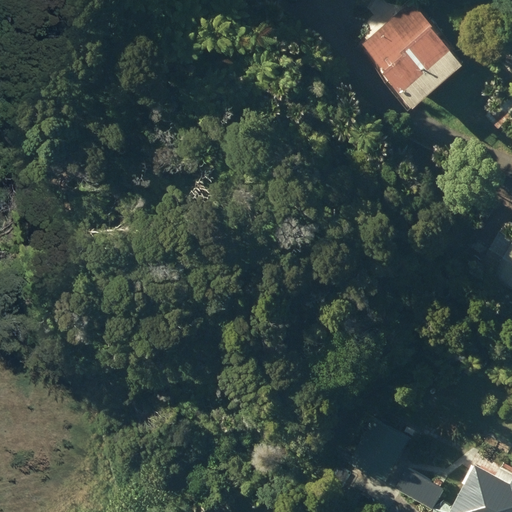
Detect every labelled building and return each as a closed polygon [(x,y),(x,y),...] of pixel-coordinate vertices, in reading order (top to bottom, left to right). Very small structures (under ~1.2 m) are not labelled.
[(412,107),(463,61),(412,1),(362,44),(412,107)] [(372,28),(381,21),(375,14),(367,21),(372,28)] [(489,120),(501,132),(508,126),(496,113),(489,120)] [(388,147),(397,130),(384,121),(373,138),(388,147)] [(511,217),(482,266),(511,283),(511,217)] [(511,511),(511,476),(509,482),(474,464),(448,511),(511,511)] [(405,466),(390,494),(423,511),(430,499),(436,502),(443,488),(405,466)]
